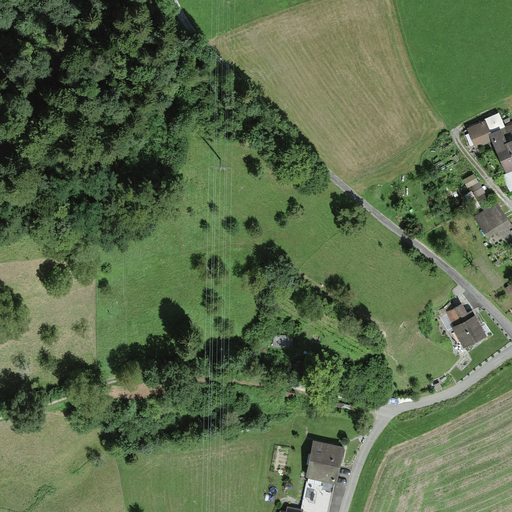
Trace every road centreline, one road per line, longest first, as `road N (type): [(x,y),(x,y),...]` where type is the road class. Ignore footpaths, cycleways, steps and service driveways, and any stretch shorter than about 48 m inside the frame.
road 1 (residential): [(511,329),(264,116),(199,51),(169,0)]
road 2 (track): [(0,414),(145,374),(216,374),(395,407)]
road 3 (residential): [(511,350),(435,398),(379,419),(339,511)]
road 4 (track): [(511,207),(416,88),(402,62),(391,0)]
